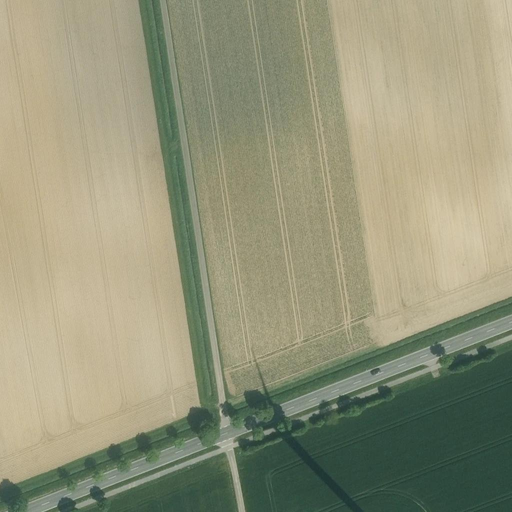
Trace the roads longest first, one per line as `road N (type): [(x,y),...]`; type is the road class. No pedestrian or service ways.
road 1 (secondary): [(511,322),(23,511)]
road 2 (track): [(163,0),(243,511)]
